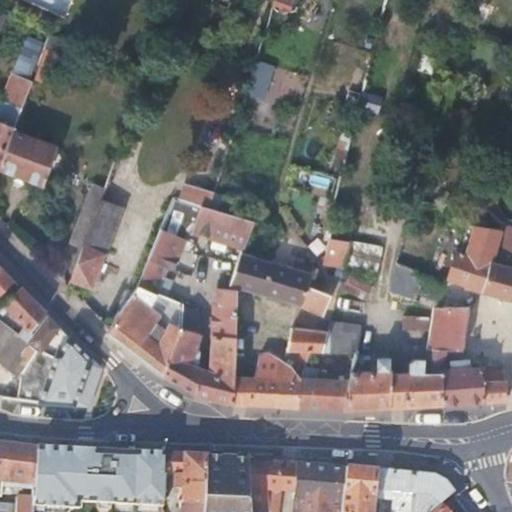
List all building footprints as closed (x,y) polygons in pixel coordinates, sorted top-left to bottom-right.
[(181,0),(171,0),(156,40),(167,43),(181,0)] [(290,10),(293,0),(273,0),(272,4),(290,10)] [(14,67),(33,75),(46,42),(26,35),(14,67)] [(60,53),(44,49),(34,74),(33,79),(48,84),(60,53)] [(272,56),(257,51),(244,94),(261,100),(268,78),(296,87),(299,76),(270,67),(272,56)] [(21,109),(31,81),(12,75),(2,102),(21,109)] [(0,164),(14,128),(0,122),(0,164)] [(56,143),(14,128),(0,164),(0,167),(41,183),(56,143)] [(342,171),(348,146),(335,143),(329,168),(342,171)] [(104,186),(90,182),(75,224),(88,229),(97,204),(104,186)] [(213,189),(182,182),(175,200),(194,205),(207,209),(212,194),(213,189)] [(228,199),(212,194),(207,209),(224,213),(228,199)] [(161,225),(144,273),(138,288),(156,295),(161,297),(162,293),(166,294),(171,281),(161,277),(165,268),(171,271),(183,240),(193,227),(194,230),(245,245),(253,221),(224,213),(207,209),(194,205),(175,200),(171,199),(161,225)] [(445,209),(415,203),(412,214),(424,216),(442,220),(445,209)] [(79,256),(70,279),(89,286),(117,211),(97,204),(88,229),(79,256)] [(349,224),(331,218),(326,239),(330,240),(344,242),(349,224)] [(88,229),(75,224),(66,249),(66,251),(79,256),(88,229)] [(477,226),(473,225),(467,255),(456,254),(445,277),(481,293),(506,299),(511,284),(511,270),(503,268),(493,266),(495,253),(499,230),(482,227),(477,226)] [(349,242),(344,242),(330,240),(324,262),(343,267),(349,242)] [(311,278),(242,253),(240,253),(239,258),(230,282),(229,285),(235,287),(298,308),(318,318),(321,318),(329,299),(320,295),(322,288),(310,282),(311,278)] [(506,257),(495,253),(493,266),(503,268),(506,257)] [(0,292),(12,280),(0,267),(0,292)] [(415,276),(409,274),(401,292),(412,297),(420,279),(415,276)] [(371,289),(347,276),(339,290),(362,304),(371,289)] [(439,287),(426,281),(420,296),(434,301),(439,287)] [(11,328),(27,340),(33,332),(30,330),(45,312),(19,287),(0,305),(0,319),(5,323),(14,315),(20,319),(11,328)] [(116,314),(110,328),(108,334),(133,354),(162,375),(180,310),(181,305),(161,297),(156,295),(138,288),(116,314)] [(209,374),(208,397),(233,404),(233,377),(235,290),(216,289),(215,289),(212,335),(209,374)] [(458,355),(465,307),(431,307),(430,318),(427,334),(425,349),(442,349),(442,354),(458,355)] [(180,310),(162,375),(165,377),(185,389),(193,392),(208,397),(209,374),(199,369),(200,351),(194,347),(200,336),(197,310),(180,310)] [(51,337),(59,327),(47,314),(33,332),(27,340),(41,351),(51,337)] [(427,334),(430,318),(400,316),(398,332),(427,334)] [(0,362),(20,378),(21,375),(48,378),(56,352),(60,353),(64,346),(51,337),(41,351),(27,340),(11,328),(5,323),(0,319),(0,362)] [(360,327),(328,326),(325,335),(323,352),(325,352),(355,353),(360,327)] [(64,346),(69,337),(59,327),(51,337),(64,346)] [(323,352),(325,335),(290,331),(285,352),(301,352),(301,362),(308,364),(313,352),(318,352),(323,352)] [(20,378),(17,400),(44,404),(89,406),(101,368),(69,337),(64,346),(60,353),(56,352),(48,378),(21,375),(20,378)] [(439,370),(442,354),(442,349),(425,349),(424,352),(421,371),(439,370)] [(313,352),(308,364),(317,364),(318,352),(313,352)] [(352,369),(355,353),(325,352),(324,367),(352,369)] [(374,370),(351,371),(349,381),(343,409),(440,403),(439,370),(421,371),(424,352),(420,352),(419,358),(416,358),(409,363),(409,372),(391,373),(390,369),(387,369),(387,361),(374,361),(374,370)] [(252,379),(233,377),(233,404),(296,407),(298,396),(304,377),(294,369),(275,358),(267,354),(263,354),(258,356),(252,379)] [(465,368),(464,359),(447,360),(447,370),(439,370),(440,403),(467,402),(467,386),(481,385),(481,368),(465,368)] [(502,367),(481,368),(481,385),(482,401),(505,399),(502,367)] [(307,369),(304,377),(298,396),(296,407),(343,409),(349,381),(318,380),(318,370),(307,369)] [(482,401),(481,385),(467,386),(467,402),(482,401)] [(34,484),(35,448),(0,443),(0,494),(2,495),(3,480),(34,484)] [(61,449),(36,447),(35,448),(34,484),(33,494),(33,499),(33,503),(33,507),(79,509),(80,504),(136,506),(163,507),(165,476),(163,475),(164,453),(147,453),(137,452),(119,451),(61,449)] [(203,511),(207,456),(164,453),(163,475),(165,476),(182,477),(179,511),(203,511)] [(203,511),(247,511),(245,493),(251,460),(207,456),(203,511)] [(245,493),(247,511),(277,511),(280,496),(282,491),(295,492),(297,464),(251,460),(245,493)] [(340,511),(345,469),(297,464),(295,492),(292,511),(340,511)] [(439,505),(453,493),(444,481),(435,476),(345,469),(340,511),(370,511),(372,497),(392,498),(392,509),(395,509),(395,511),(434,511),(441,507),(439,505)] [(32,511),(33,507),(33,503),(33,499),(17,498),(15,506),(0,505),(0,511),(32,511)]
